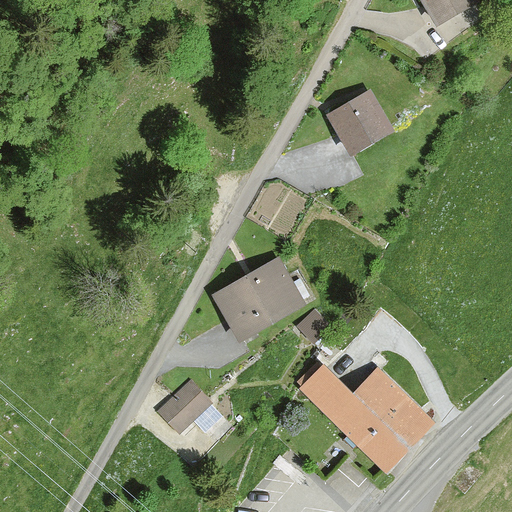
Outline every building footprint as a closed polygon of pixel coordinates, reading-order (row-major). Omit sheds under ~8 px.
[(485,0),(418,0),(437,34),(489,6),(485,0)] [(373,95),(331,119),(355,163),(397,140),(373,95)] [(285,261),(215,298),(244,352),(313,315),(285,261)] [(325,370),(303,393),(394,479),(442,428),(380,370),(354,398),(325,370)] [(190,381),(158,413),(182,439),(215,406),(190,381)]
